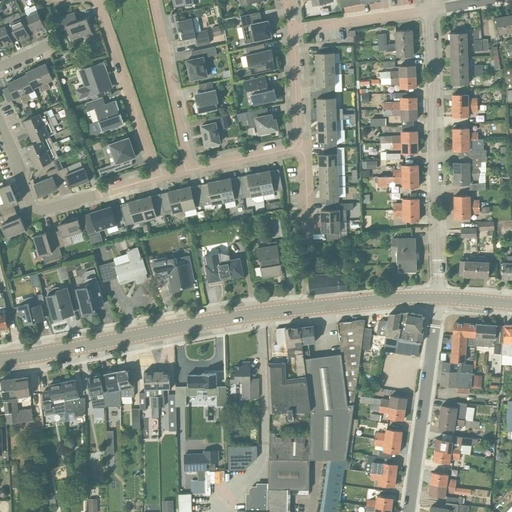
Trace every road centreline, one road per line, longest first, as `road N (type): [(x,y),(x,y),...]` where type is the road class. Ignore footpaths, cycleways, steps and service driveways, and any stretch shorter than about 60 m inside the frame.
road 1 (secondary): [(437,298),(221,319),(0,360)]
road 2 (residential): [(437,298),(430,8)]
road 3 (residential): [(0,125),(36,210),(157,178)]
road 4 (residential): [(408,511),(437,298)]
road 5 (residential): [(157,178),(96,0)]
road 6 (residential): [(189,170),(152,0)]
road 7 (residential): [(292,31),(430,8)]
